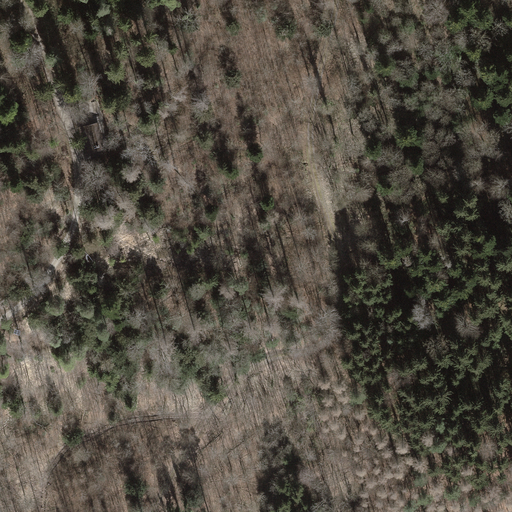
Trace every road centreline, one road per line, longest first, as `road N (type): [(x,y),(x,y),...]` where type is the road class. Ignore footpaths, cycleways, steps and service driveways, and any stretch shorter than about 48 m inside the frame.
road 1 (track): [(155,511),(213,402),(270,358),(322,345),(339,317),(341,273),(310,163),(337,0)]
road 2 (track): [(24,0),(77,182),(71,234),(48,275),(0,323)]
